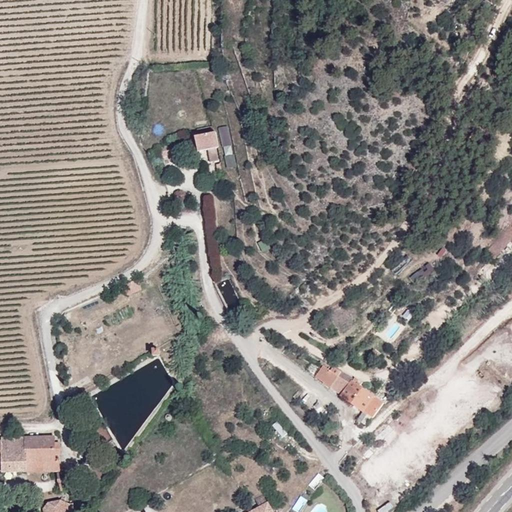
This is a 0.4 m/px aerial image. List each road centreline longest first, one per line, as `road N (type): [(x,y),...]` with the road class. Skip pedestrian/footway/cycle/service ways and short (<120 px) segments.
road 1 (unclassified): [(145,0),(122,119),(141,149),(159,220),(199,226),(217,303),(356,493),(361,511)]
road 2 (unclassified): [(511,430),(418,511)]
